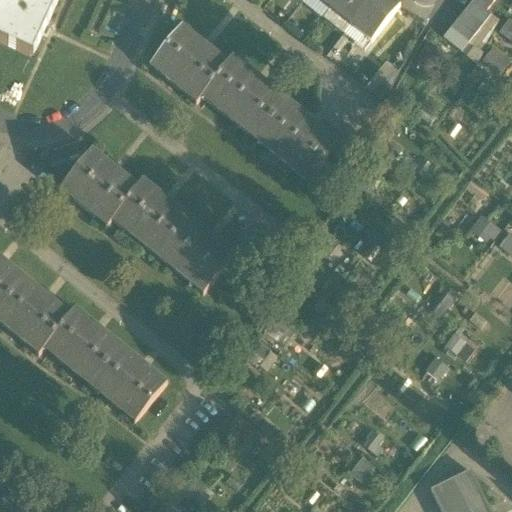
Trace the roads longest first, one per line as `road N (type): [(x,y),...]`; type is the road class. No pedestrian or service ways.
road 1 (residential): [(0,216),(213,395),(120,511)]
road 2 (residential): [(109,100),(282,231)]
road 3 (residential): [(232,0),(363,101)]
